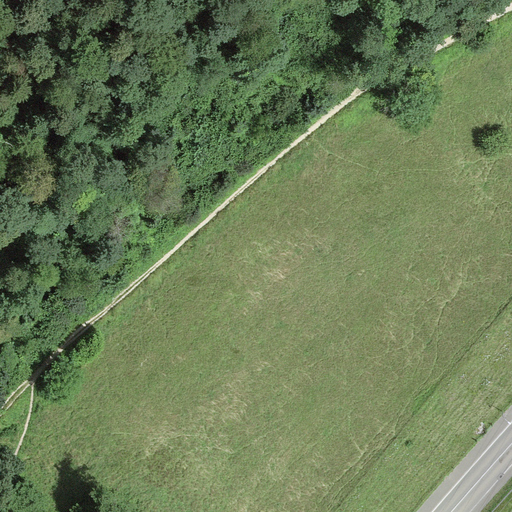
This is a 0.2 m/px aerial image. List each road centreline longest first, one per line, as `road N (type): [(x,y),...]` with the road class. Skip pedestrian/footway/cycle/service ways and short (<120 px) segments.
road 1 (track): [(0,417),(289,142),(400,62)]
road 2 (track): [(511,7),(400,62)]
